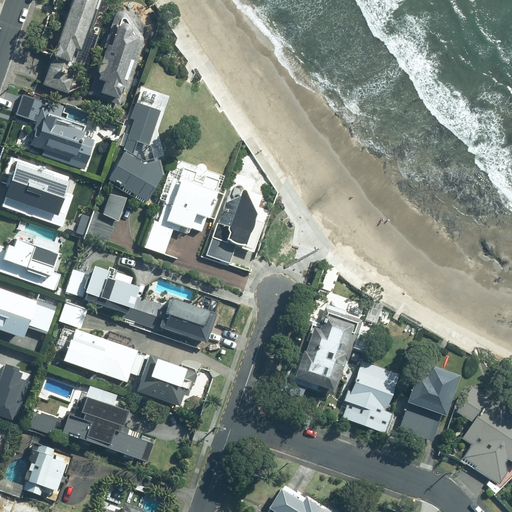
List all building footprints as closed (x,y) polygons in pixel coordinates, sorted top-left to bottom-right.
[(69,0),(41,81),(69,91),(78,64),(76,63),(98,0),(69,0)] [(113,14),(88,93),(118,102),(123,87),(127,88),(143,37),(127,12),(123,9),(117,10),(113,14)] [(62,104),(46,99),(28,148),(85,168),(99,130),(58,115),(62,104)] [(133,118),(122,150),(107,176),(145,199),(160,172),(156,158),(143,162),(131,155),(136,140),(148,144),(160,109),(136,100),(130,117),(133,118)] [(84,181),(24,157),(2,210),(22,218),(27,206),(67,223),(84,181)] [(251,191),(255,179),(233,172),(211,236),(218,238),(212,254),(230,261),(235,245),(253,251),(266,212),(258,209),(263,195),(251,191)] [(217,190),(174,175),(158,220),(152,218),(142,245),(164,253),(173,227),(189,233),(191,227),(202,231),(217,190)] [(117,219),(125,195),(108,191),(101,212),(117,219)] [(61,242),(19,229),(13,248),(0,244),(0,272),(58,292),(65,272),(53,268),(61,242)] [(124,311),(122,317),(158,329),(159,325),(205,341),(215,312),(208,310),(208,308),(170,295),(166,305),(135,294),(138,285),(129,281),(131,275),(93,263),(89,273),(73,268),(65,290),(80,295),(82,289),(86,291),(84,298),(124,311)] [(339,272),(333,268),(330,277),(324,275),(321,287),(333,291),(339,272)] [(55,307),(0,286),(0,330),(23,339),(28,326),(45,332),(55,307)] [(64,302),(58,321),(80,328),(86,310),(64,302)] [(291,379),(334,394),(360,318),(324,306),(318,324),(311,322),(291,379)] [(380,313),(368,308),(363,319),(375,324),(380,313)] [(62,359),(126,381),(137,349),(74,328),(71,338),(69,337),(62,359)] [(196,368),(148,352),(135,390),(178,404),(182,393),(187,394),(196,368)] [(398,372),(361,359),(350,389),(347,388),(343,399),(347,400),(341,416),(385,431),(392,412),(385,409),(398,372)] [(444,414),(459,373),(419,359),(405,400),(407,401),(398,428),(432,439),(441,413),(444,414)] [(2,363),(0,367),(0,414),(17,420),(31,380),(19,376),(21,370),(2,363)] [(61,430),(146,460),(152,441),(117,429),(119,423),(121,424),(127,408),(112,403),(116,393),(88,383),(79,410),(83,412),(82,417),(67,412),(61,430)] [(511,407),(489,393),(488,395),(472,385),(455,410),(472,421),(461,437),(470,443),(460,459),(498,484),(507,471),(505,461),(507,457),(511,460),(511,407)] [(58,417),(35,408),(27,427),(50,436),(58,417)] [(72,453),(35,442),(22,490),(58,500),(72,453)] [(268,506),(276,511),(335,511),(305,494),(301,500),(280,486),(268,506)] [(147,511),(149,510),(125,501),(122,508),(109,503),(105,511),(147,511)]
